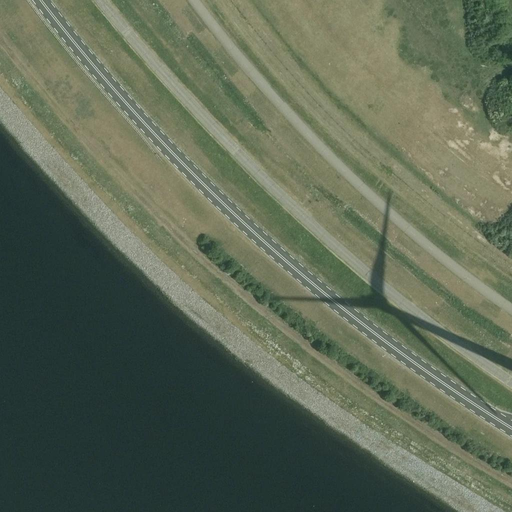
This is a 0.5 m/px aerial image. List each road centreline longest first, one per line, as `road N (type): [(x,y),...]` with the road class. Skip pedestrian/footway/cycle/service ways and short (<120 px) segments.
road 1 (primary): [(511,428),(364,325),(248,227),(160,140),(40,0)]
road 2 (unclassified): [(511,383),(367,273),(261,177),(99,0)]
